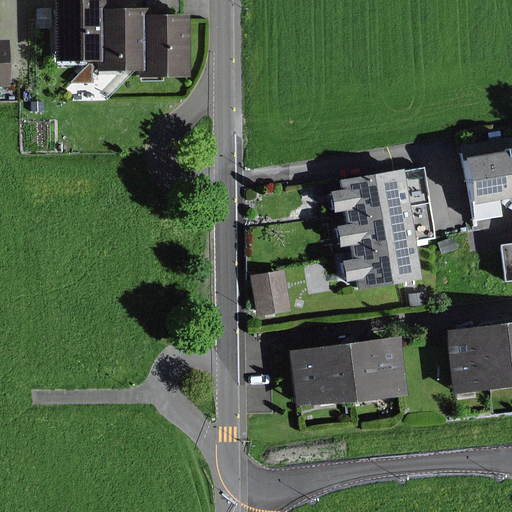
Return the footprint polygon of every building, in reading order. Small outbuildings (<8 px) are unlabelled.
[(51,0),(51,61),(96,61),(96,9),(105,9),(104,0),(51,0)] [(96,70),(138,70),(138,15),(144,15),(144,9),(105,9),(96,9),(96,61),(96,70)] [(189,15),(144,15),(138,15),(138,70),(138,78),(189,78),(189,15)] [(7,38),(0,38),(0,89),(9,89),(7,38)] [(511,144),(462,153),(470,201),(475,200),(478,217),(505,213),(503,196),(511,193),(511,144)] [(344,208),(345,215),(431,200),(425,165),(404,168),(403,163),(337,174),(339,186),(327,188),(330,210),(344,208)] [(350,243),(351,248),(417,237),(437,233),(431,200),(345,215),(346,221),(335,223),(338,245),(350,243)] [(425,281),(417,237),(351,248),(352,254),(338,257),(341,278),(357,276),(359,292),(425,281)] [(511,240),(501,242),(507,278),(511,276),(511,240)] [(288,267),(252,273),(258,313),(295,307),(288,267)] [(511,319),(445,326),(451,388),(511,381),(511,319)] [(402,334),(289,346),(295,407),(408,395),(402,334)]
